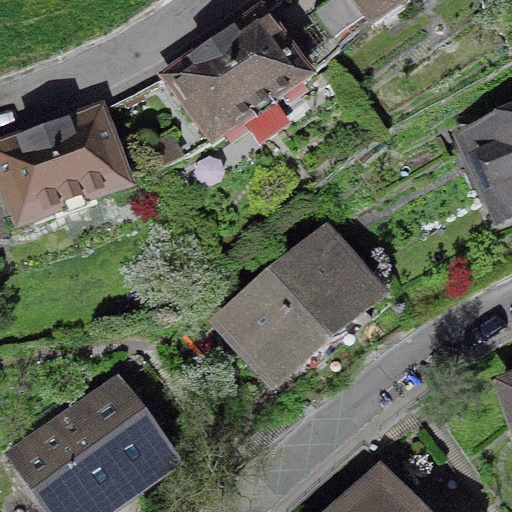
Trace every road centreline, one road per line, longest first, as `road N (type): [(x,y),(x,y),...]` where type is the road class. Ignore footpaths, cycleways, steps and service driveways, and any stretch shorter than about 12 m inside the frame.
road 1 (residential): [(511,297),(399,368),(238,511)]
road 2 (residential): [(211,0),(87,74),(0,108)]
